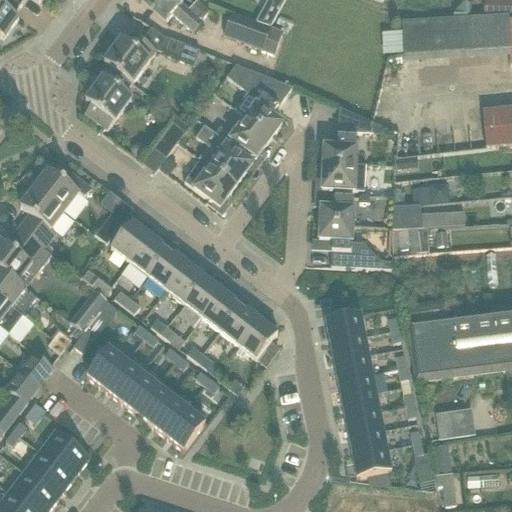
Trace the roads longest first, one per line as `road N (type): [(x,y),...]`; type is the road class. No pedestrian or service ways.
road 1 (residential): [(218,247),(293,155),(294,269),(273,291)]
road 2 (residential): [(218,247),(25,96)]
road 3 (residential): [(288,511),(320,460),(299,323),(273,291)]
road 4 (residential): [(96,511),(124,486),(218,511)]
road 5 (residential): [(25,96),(103,0)]
